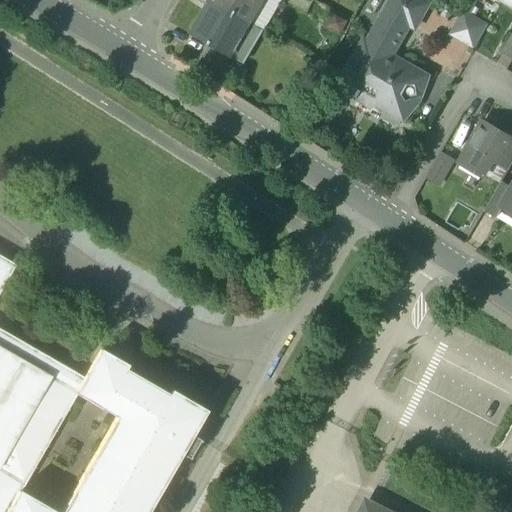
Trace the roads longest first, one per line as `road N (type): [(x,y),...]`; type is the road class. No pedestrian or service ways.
road 1 (unclassified): [(387,220),(128,51)]
road 2 (residential): [(511,101),(471,78),(387,220)]
road 3 (unclassified): [(511,307),(387,220)]
